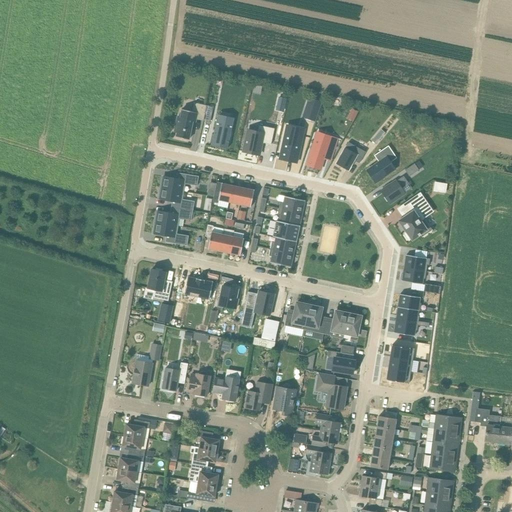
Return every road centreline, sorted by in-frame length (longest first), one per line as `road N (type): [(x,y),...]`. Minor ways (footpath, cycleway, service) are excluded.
road 1 (residential): [(380,302),(386,242),(353,196),(151,148)]
road 2 (residential): [(380,302),(133,250)]
road 3 (residential): [(332,488),(351,465),(380,302)]
road 4 (unclassified): [(106,401),(133,250)]
road 5 (unclassified): [(151,148),(173,0)]
road 6 (residential): [(278,480),(271,507),(230,499),(244,425)]
road 7 (residential): [(244,425),(106,401)]
